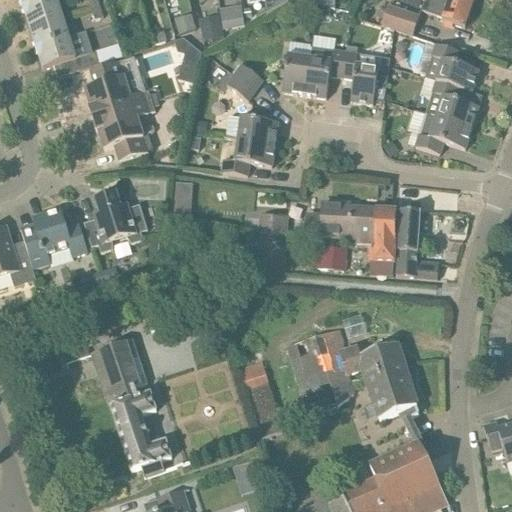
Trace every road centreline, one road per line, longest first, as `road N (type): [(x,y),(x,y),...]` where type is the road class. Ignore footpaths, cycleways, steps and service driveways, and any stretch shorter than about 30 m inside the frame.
road 1 (residential): [(296,127),(366,133),(376,168),(502,183)]
road 2 (residential): [(459,410),(472,266),(502,183)]
road 3 (residential): [(0,193),(18,187),(32,160),(0,53)]
